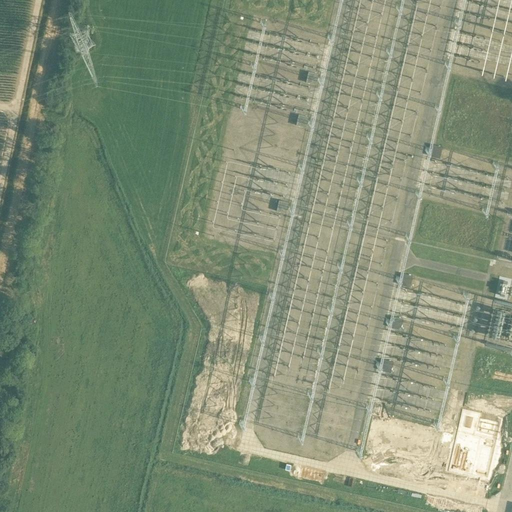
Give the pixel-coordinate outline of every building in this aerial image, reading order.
[(308,71),(306,82),(315,84),(317,73),(308,71)] [(298,114),(296,125),(305,127),(307,116),(298,114)] [(430,156),(439,158),(442,147),(432,145),(430,156)] [(279,200),(276,211),(285,213),(288,202),(279,200)] [(401,285),(410,287),(412,276),(403,274),(401,285)] [(400,329),(403,318),(393,316),(391,327),(400,329)] [(390,372),(393,362),(384,360),(381,370),(390,372)] [(383,403),(374,401),(371,414),(379,416),(383,403)]
